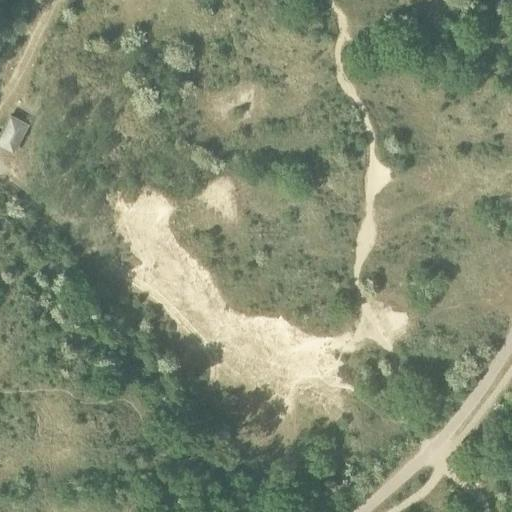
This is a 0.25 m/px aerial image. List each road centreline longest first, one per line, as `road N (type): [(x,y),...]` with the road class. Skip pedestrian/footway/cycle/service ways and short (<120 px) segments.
road 1 (track): [(236,391),(157,307),(0,172)]
road 2 (unknown): [(511,368),(444,469),(401,511)]
road 3 (track): [(0,115),(51,0)]
